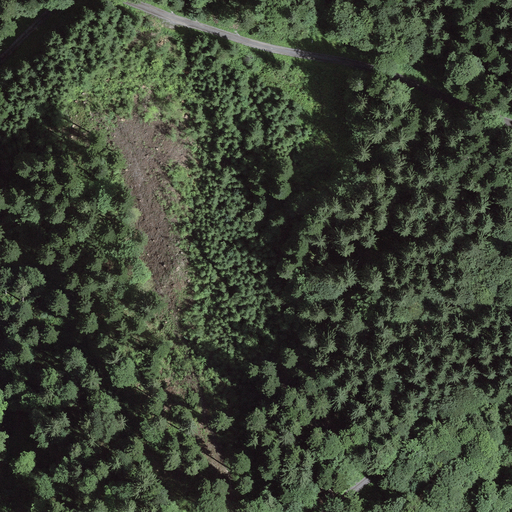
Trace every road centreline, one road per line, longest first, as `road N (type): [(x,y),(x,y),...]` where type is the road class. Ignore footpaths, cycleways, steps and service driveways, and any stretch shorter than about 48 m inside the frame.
road 1 (track): [(511,125),(353,65),(119,0)]
road 2 (track): [(325,511),(431,442),(511,407)]
